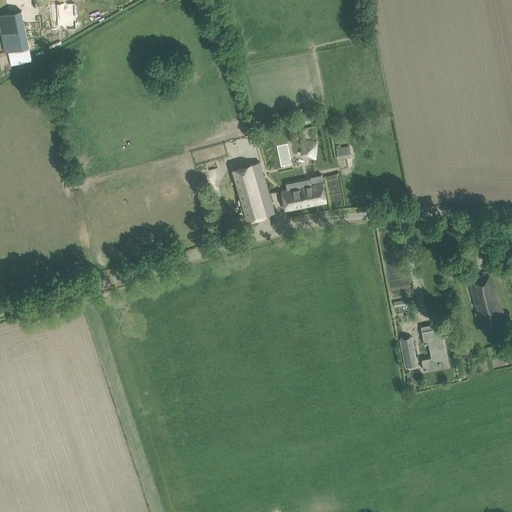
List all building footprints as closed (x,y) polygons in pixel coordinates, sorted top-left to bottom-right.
[(62,40),(61,36),(68,35),(68,29),(75,28),(75,13),(75,3),(51,4),(51,14),(51,16),(51,24),(49,12),(47,2),(37,4),(39,14),(44,43),(55,41),(62,40)] [(0,14),(0,28),(5,52),(8,51),(11,65),(31,61),(21,10),(0,14)] [(348,146),(336,148),(338,159),(351,156),(348,146)] [(232,169),(245,211),(248,220),(274,213),(259,161),(232,169)] [(310,183),(281,189),(285,209),(326,201),(321,175),(309,178),(310,183)] [(468,280),(471,289),(483,328),(504,322),(490,273),(468,280)] [(421,326),(423,336),(424,344),(428,343),(431,358),(422,359),(424,370),(448,366),(440,327),(437,328),(437,327),(433,328),(434,328),(433,329),(432,324),(421,326)] [(417,364),(412,336),(399,338),(405,366),(417,364)]
